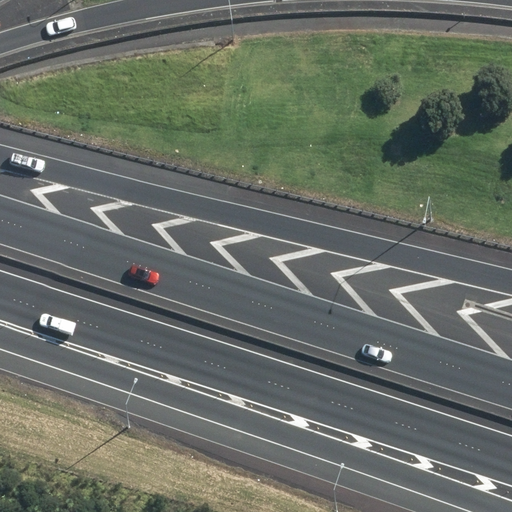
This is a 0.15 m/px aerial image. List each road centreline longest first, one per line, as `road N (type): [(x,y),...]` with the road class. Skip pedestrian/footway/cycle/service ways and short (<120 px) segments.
road 1 (motorway): [(0,214),(511,382)]
road 2 (motorway): [(511,460),(0,296)]
road 3 (motorway): [(0,156),(118,192),(511,282)]
road 4 (motorway): [(495,511),(0,336)]
road 5 (motorway): [(189,0),(114,11),(0,45)]
